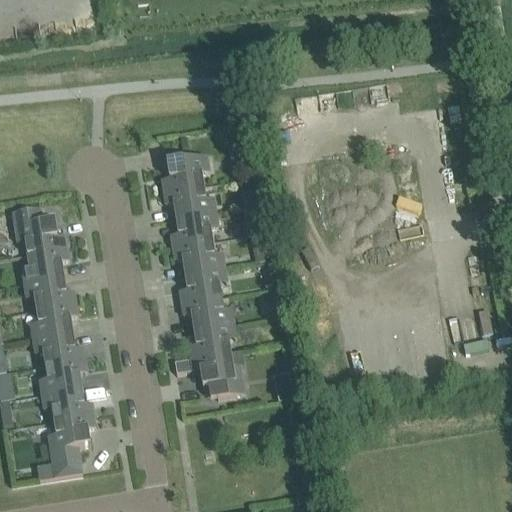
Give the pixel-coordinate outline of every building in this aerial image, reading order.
[(245,140),(234,142),(237,154),(247,152),(245,140)] [(204,191),(199,162),(167,167),(170,184),(162,185),(164,197),(204,191)] [(176,223),(208,218),(204,191),(164,197),(166,209),(174,207),(176,223)] [(23,232),(28,259),(67,253),(66,241),(58,242),(55,225),(42,227),(40,214),(13,218),(15,234),(17,234),(17,233),(23,232)] [(208,218),(176,223),(179,239),(171,241),(173,252),(213,246),(208,218)] [(185,279),(217,274),(213,246),(173,252),(175,264),(183,263),(185,279)] [(69,265),(67,253),(28,259),(30,273),(22,274),(24,290),(26,290),(25,289),(32,288),(32,287),(64,282),(61,266),(69,265)] [(217,274),(185,279),(188,295),(180,296),(182,308),(222,302),(217,274)] [(66,298),(64,282),(32,287),(32,288),(36,315),(76,308),(74,297),(66,298)] [(222,302),(182,308),(184,320),(192,319),(194,335),(226,330),(222,302)] [(36,315),(41,343),(73,337),(70,322),(78,320),(76,308),(36,315)] [(231,358),(226,330),(194,335),(197,351),(189,352),(191,364),(231,358)] [(75,353),(73,337),(41,343),(45,371),(85,364),(83,352),(75,353)] [(218,403),(245,398),(241,371),(233,372),(231,358),(238,357),(238,356),(231,358),(191,364),(175,366),(177,378),(193,376),(200,375),(203,391),(216,389),(218,402),(218,403)] [(45,371),(50,398),(82,393),(79,377),(87,376),(85,364),(45,371)] [(50,398),(54,426),(94,420),(93,409),(92,408),(84,409),(82,393),(50,398)] [(294,403),(293,395),(277,398),(278,406),(294,403)] [(96,432),(94,420),(54,426),(59,453),(52,454),(51,454),(53,469),(37,472),(39,485),(83,478),(78,452),(91,450),(88,433),(96,432)]
